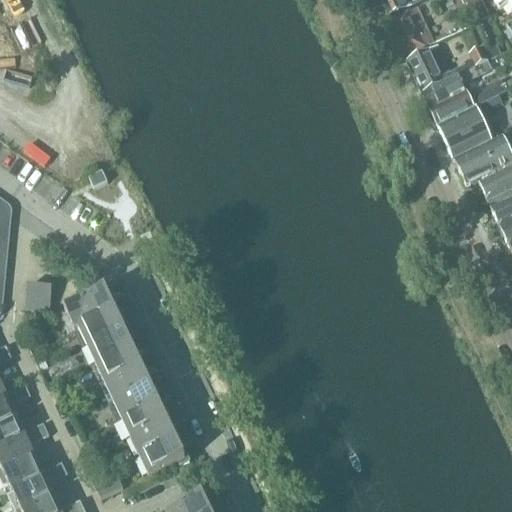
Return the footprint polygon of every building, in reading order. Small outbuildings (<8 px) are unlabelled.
[(411,0),(389,0),(378,6),(386,22),(423,4),(432,0),(413,0),(412,1),(411,0)] [(481,0),(480,1),(469,6),(477,24),(490,18),(481,0)] [(508,6),(511,10),(511,0),(501,0),(494,5),(500,13),(508,6)] [(388,26),(397,45),(426,31),(417,12),(388,26)] [(426,31),(397,45),(405,61),(434,47),(426,31)] [(406,65),(414,81),(446,65),(438,49),(406,65)] [(446,65),(414,81),(422,97),(488,64),(482,52),(470,58),(472,62),(465,66),(466,68),(451,75),(446,65)] [(422,98),(429,112),(466,94),(463,88),(479,80),(479,79),(492,73),(488,65),(422,98)] [(430,115),(438,130),(477,111),(511,93),(511,92),(508,84),(487,94),(488,97),(471,105),(467,97),(430,115)] [(477,111),(438,130),(454,164),(498,142),(495,136),(489,139),(477,111)] [(454,164),(466,189),(511,166),(511,159),(503,140),(454,164)] [(511,196),(511,173),(479,189),(488,207),(511,196)] [(95,189),(106,184),(102,175),(91,180),(95,189)] [(511,203),(491,213),(500,234),(511,228),(511,203)] [(0,209),(0,216),(11,211),(10,210),(9,209),(8,208),(5,206),(5,207),(0,209)] [(11,211),(0,216),(0,224),(10,219),(10,220),(12,220),(12,216),(12,214),(12,213),(11,211)] [(511,228),(500,234),(510,254),(511,252),(511,228)] [(0,256),(0,264),(8,261),(8,254),(7,253),(7,254),(0,256)] [(25,314),(38,315),(40,291),(28,290),(25,314)] [(40,291),(38,315),(50,316),(52,292),(40,291)] [(75,337),(79,335),(79,334),(115,317),(106,298),(90,305),(65,316),(75,337)] [(79,334),(79,335),(88,353),(124,336),(115,317),(79,334)] [(88,353),(96,371),(133,354),(124,336),(88,353)] [(0,360),(9,356),(6,350),(0,352),(0,360)] [(96,371),(105,390),(142,373),(133,354),(96,371)] [(0,367),(12,362),(9,356),(0,360),(0,367)] [(43,362),(36,366),(40,375),(47,372),(43,362)] [(105,390),(114,408),(150,391),(142,373),(105,390)] [(0,407),(28,395),(25,389),(5,398),(0,386),(0,407)] [(114,408),(123,427),(159,409),(150,391),(114,408)] [(0,431),(17,424),(11,410),(31,401),(28,395),(0,407),(0,431)] [(123,427),(131,445),(168,428),(159,409),(123,427)] [(0,455),(46,434),(43,428),(24,437),(17,424),(0,431),(0,455)] [(131,445),(140,463),(176,446),(168,428),(131,445)] [(0,479),(36,463),(29,449),(49,440),(46,434),(0,455),(0,479)] [(176,446),(140,463),(149,483),(186,466),(176,446)] [(9,491),(12,497),(12,498),(65,473),(62,467),(42,476),(36,463),(0,479),(0,483),(5,493),(9,491)] [(8,499),(13,511),(32,511),(54,502),(48,488),(68,479),(65,473),(12,498),(12,497),(8,499)] [(113,473),(102,479),(112,500),(123,495),(113,473)] [(112,500),(102,479),(91,484),(101,506),(112,500)] [(59,511),(54,502),(32,511),(82,511),(80,506),(67,511),(59,511)] [(183,511),(207,511),(203,503),(183,511)]
